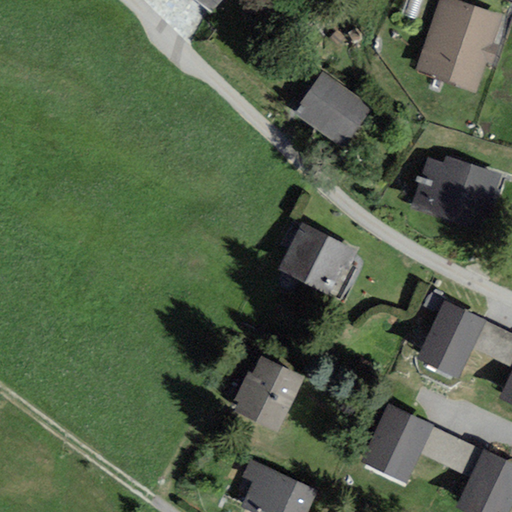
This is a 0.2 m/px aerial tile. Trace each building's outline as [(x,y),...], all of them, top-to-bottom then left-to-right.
[(201,0),(211,10),(220,0),(201,0)] [(500,14),(457,0),(441,0),(419,69),(475,88),(500,14)] [(322,72),(297,109),(347,142),(372,106),(322,72)] [(494,173),(449,160),(435,207),(480,220),(494,173)] [(284,269),(333,288),(350,242),(301,224),(284,269)] [(511,330),(444,297),(416,353),(458,374),(472,345),(511,364),(511,365),(499,393),(511,399),(511,330)] [(243,412),(281,430),(304,381),(266,363),(243,412)] [(507,511),(511,503),(511,458),(389,400),(361,457),(406,479),(420,451),(469,475),(455,504),(472,511),(507,511)] [(255,466),(240,498),(269,511),(308,511),(316,495),(255,466)]
